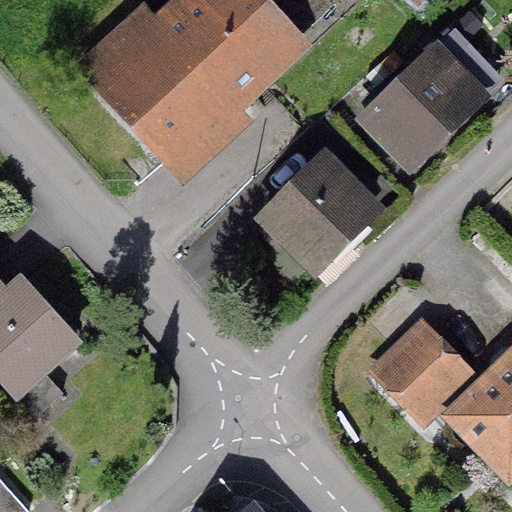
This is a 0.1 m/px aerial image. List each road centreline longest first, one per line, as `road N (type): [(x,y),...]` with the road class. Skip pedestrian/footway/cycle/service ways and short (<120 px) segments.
road 1 (residential): [(245,399),(0,109)]
road 2 (residential): [(245,399),(511,140)]
road 3 (residential): [(137,511),(245,399)]
road 4 (residential): [(350,511),(245,399)]
